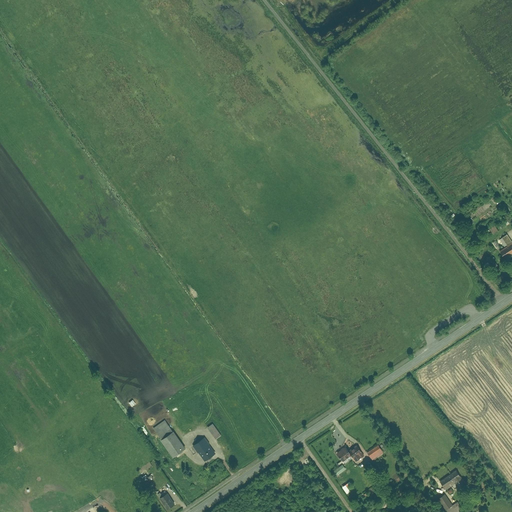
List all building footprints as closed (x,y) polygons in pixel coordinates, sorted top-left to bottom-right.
[(508,245),(500,250),(505,257),(511,252),(511,238),(509,234),(503,238),(508,245)] [(174,457),(187,447),(166,419),(153,429),(174,457)] [(213,422),(207,427),(216,440),(223,435),(213,422)] [(206,437),(194,445),(205,460),(217,452),(206,437)] [(380,444),(368,452),(374,460),(385,452),(380,444)] [(347,445),(337,452),(344,463),(352,457),(357,465),(363,460),(361,458),(366,455),(359,445),(350,451),(347,445)] [(337,463),(339,467),(333,469),(334,475),(346,471),(343,461),(337,463)] [(447,489),(456,483),(459,487),(466,482),(457,469),(441,480),(447,489)] [(348,494),(351,491),(347,484),(343,487),(348,494)] [(167,491),(160,497),(168,509),(176,503),(167,491)] [(446,493),(439,498),(448,511),(464,511),(466,511),(459,501),(454,504),(446,493)]
